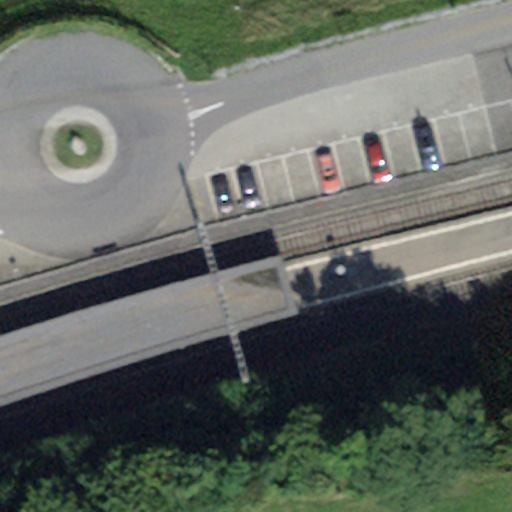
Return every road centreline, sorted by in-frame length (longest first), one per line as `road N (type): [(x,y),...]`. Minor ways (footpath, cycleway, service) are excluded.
road 1 (unclassified): [(511,25),(149,124)]
road 2 (unclassified): [(4,153),(26,195),(68,215),(92,214),(133,190),(151,147),(149,124)]
road 3 (unclassified): [(149,124),(122,82),(75,68),(29,85),(4,128),(4,153)]
